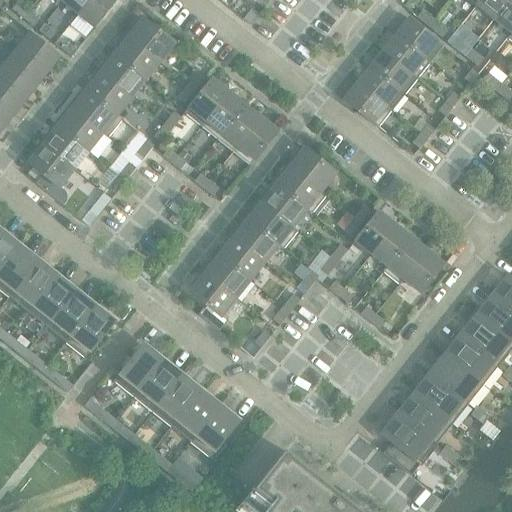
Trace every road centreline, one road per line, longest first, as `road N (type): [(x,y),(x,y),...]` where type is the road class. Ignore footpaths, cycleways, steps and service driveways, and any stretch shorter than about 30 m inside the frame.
road 1 (residential): [(331,449),(0,188)]
road 2 (residential): [(495,239),(192,0)]
road 3 (residential): [(331,449),(495,239)]
